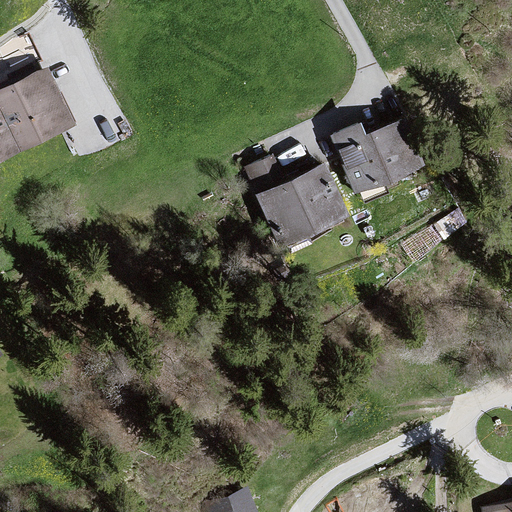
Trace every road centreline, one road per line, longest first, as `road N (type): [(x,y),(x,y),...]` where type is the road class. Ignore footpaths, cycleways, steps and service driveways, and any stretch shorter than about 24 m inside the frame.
road 1 (residential): [(301,511),(348,465),(511,389)]
road 2 (unknown): [(342,0),(366,51),(365,81),(288,128)]
